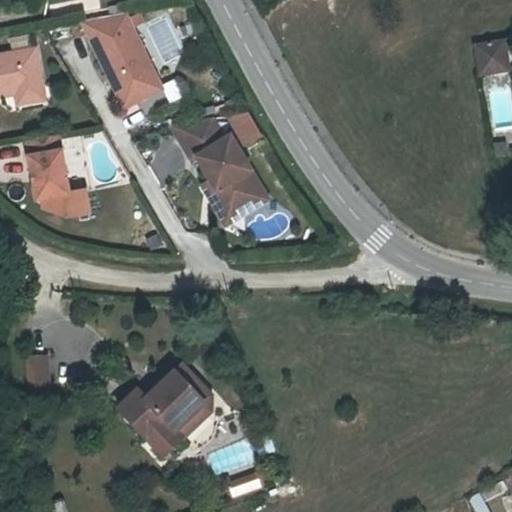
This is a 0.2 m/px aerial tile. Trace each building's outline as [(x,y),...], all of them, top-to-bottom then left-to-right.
[(151,37),(107,44),(146,132),(185,115),(151,37)] [(493,47),(464,50),(468,79),(497,76),(493,47)] [(0,114),(34,110),(60,106),(55,67),(0,74),(0,114)] [(60,106),(34,110),(36,120),(62,116),(60,106)] [(224,132),(184,139),(205,174),(210,171),(223,193),(242,225),(275,205),(242,150),(237,153),(224,132)] [(84,210),(75,151),(43,156),(52,215),(58,214),(84,210)] [(242,225),(223,193),(215,198),(238,236),(279,212),(275,205),(242,225)] [(84,210),(58,214),(59,222),(82,232),(102,229),(99,206),(84,210)] [(47,357),(31,358),(32,385),(49,383),(47,357)] [(201,396),(208,389),(191,370),(154,403),(146,394),(127,412),(156,443),(174,426),(190,442),(206,426),(200,419),(207,413),(207,403),(201,396)] [(49,383),(32,385),(33,399),(50,398),(49,383)] [(206,453),(215,476),(255,461),(247,438),(206,453)] [(231,497),(262,487),(257,472),(226,482),(231,497)] [(469,499),(476,511),(489,511),(479,493),(469,499)] [(46,502),(48,511),(67,511),(62,497),(46,502)]
